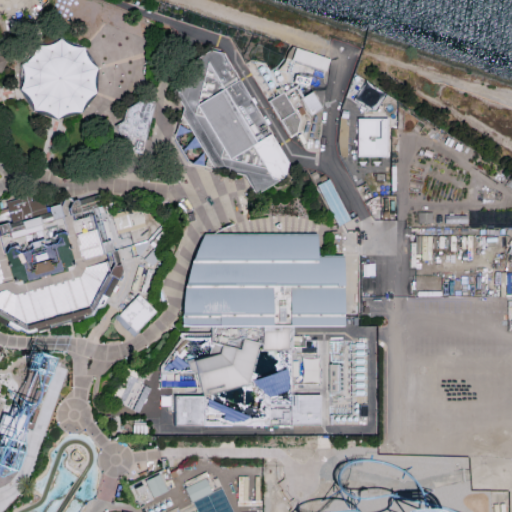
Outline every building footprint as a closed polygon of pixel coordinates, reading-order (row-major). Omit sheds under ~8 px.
[(0,0),(9,0),(10,12),(0,13),(0,0)] [(35,46),(20,66),(18,93),(20,99),(29,114),(38,118),(46,121),(54,121),(64,119),(79,115),(94,103),(94,94),(98,81),(98,68),(90,57),(84,47),(59,39),(43,44),(40,45),(35,46)] [(294,48),(290,60),(326,72),(330,60),(294,48)] [(255,200),(285,178),(287,167),(222,57),(212,53),(186,68),(187,84),(170,94),(177,103),(179,106),(182,109),(180,116),(177,126),(180,127),(186,128),(206,161),(205,169),(210,171),(241,177),(246,185),(250,192),(255,200)] [(0,76),(2,77),(8,59),(0,56),(0,76)] [(266,103),(287,140),(294,137),(298,122),(282,94),(266,103)] [(311,94),(298,102),(309,120),(322,112),(311,94)] [(122,124),(114,127),(120,139),(128,155),(142,158),(156,105),(149,103),(143,103),(132,108),(124,114),(122,124)] [(387,118),(355,120),(356,161),(389,160),(387,118)] [(328,181),(315,189),(335,228),(337,231),(344,226),(349,223),(346,219),(344,215),(328,181)] [(47,206),(51,221),(37,224),(35,219),(20,223),(22,230),(6,235),(3,223),(11,221),(9,213),(6,203),(31,196),(33,202),(45,199),(45,202),(47,206)] [(56,204),(64,236),(4,253),(0,239),(0,225),(3,223),(6,235),(22,230),(20,223),(35,219),(37,224),(51,221),(47,206),(56,204)] [(6,293),(0,294),(0,316),(26,330),(34,328),(75,318),(90,314),(109,278),(114,278),(120,281),(124,272),(123,265),(117,267),(112,252),(99,208),(69,219),(79,258),(84,262),(104,256),(105,259),(107,262),(84,270),(82,278),(17,298),(11,297),(6,293)] [(111,220),(124,217),(140,213),(143,226),(127,230),(114,233),(111,220)] [(179,328),(181,296),(189,265),(203,236),(214,236),(316,235),(316,258),(328,258),(342,258),(342,316),(342,330),(289,329),(210,328),(179,328)] [(131,248),(133,253),(137,257),(147,245),(146,243),(131,248)] [(142,258),(152,247),(162,255),(152,267),(142,258)] [(133,265),(126,289),(143,293),(149,269),(133,265)] [(118,316),(138,296),(156,315),(136,335),(133,332),(126,324),(124,322),(120,318),(118,316)] [(188,362),(191,373),(193,382),(178,382),(178,373),(164,372),(164,382),(159,382),(159,387),(198,388),(201,396),(173,396),(173,430),(201,429),(202,402),(220,396),(241,389),(249,387),(252,377),(259,354),(266,354),(289,354),(289,329),(210,328),(208,338),(207,345),(212,346),(210,351),(209,357),(195,361),(188,362)] [(303,359),(303,387),(318,388),(318,359),(303,359)] [(327,364),(327,391),(339,391),(339,364),(327,364)] [(126,371),(110,403),(122,409),(130,393),(136,397),(129,411),(138,416),(151,391),(144,387),(147,381),(126,371)] [(158,397),(158,407),(168,406),(168,396),(158,397)] [(321,398),(290,397),(290,410),(271,410),(270,428),(321,429),(321,398)] [(0,435),(11,439),(14,440),(22,411),(20,410),(7,407),(4,418),(0,417),(0,435)] [(217,485),(213,475),(206,478),(210,488),(217,485)] [(144,484),(156,477),(166,496),(154,502),(144,484)] [(203,482),(184,490),(190,504),(209,496),(203,482)] [(132,491),(140,486),(145,497),(137,501),(132,491)]
